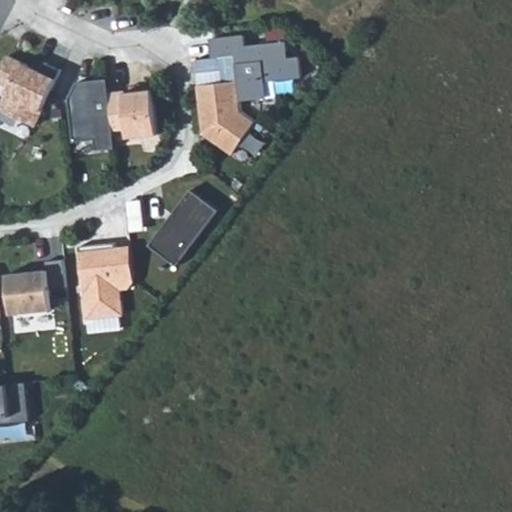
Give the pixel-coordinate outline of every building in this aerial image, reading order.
[(216,140),(234,152),(258,120),(244,110),(243,100),(270,96),(267,80),(304,76),(302,56),(291,58),(289,41),(249,46),(248,36),(214,39),(216,57),(223,56),(238,54),(241,80),(225,82),(200,84),(207,133),(215,132),(216,140)] [(238,54),(223,56),(225,82),(241,80),(238,54)] [(3,109),(38,125),(64,70),(48,62),(44,71),(11,56),(0,77),(0,79),(13,86),(3,109)] [(111,78),(80,81),(79,99),(85,141),(98,139),(100,150),(119,148),(117,130),(146,127),(147,135),(162,133),(157,89),(129,92),(128,90),(112,92),(111,78)] [(198,187),(157,245),(185,265),(227,208),(198,187)] [(82,241),(90,314),(127,310),(124,284),(133,283),(138,276),(134,240),(119,242),(118,237),(82,241)] [(70,283),(67,255),(50,256),(51,266),(11,270),(15,309),(56,305),(54,284),(70,283)] [(30,381),(0,384),(0,423),(34,420),(30,381)]
